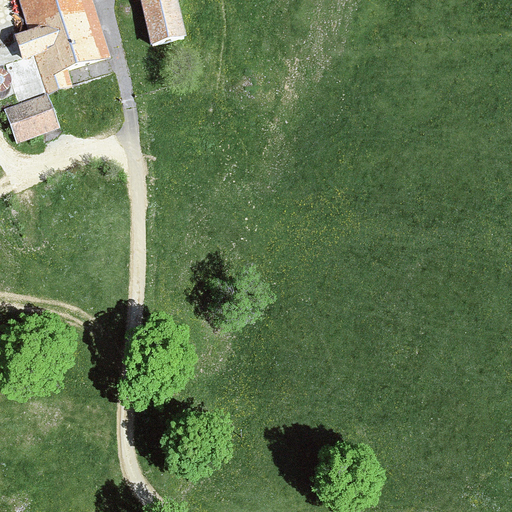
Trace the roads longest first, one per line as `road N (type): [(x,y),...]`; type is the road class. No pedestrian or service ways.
road 1 (track): [(222,0),(208,119),(213,167),(255,231),(315,282),(403,314),(511,325)]
road 2 (unclassified): [(162,511),(128,452),(140,154),(103,0)]
road 3 (track): [(0,192),(71,157),(138,146)]
